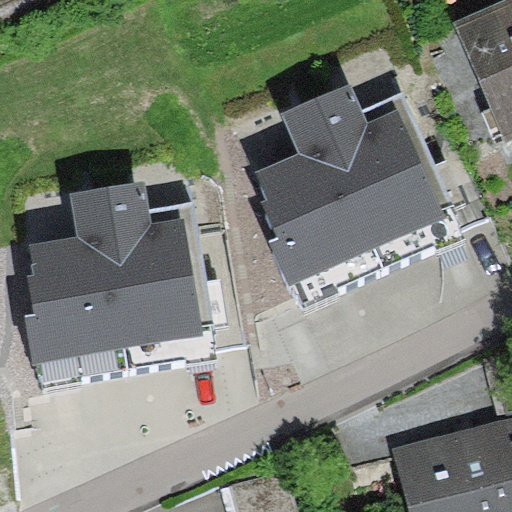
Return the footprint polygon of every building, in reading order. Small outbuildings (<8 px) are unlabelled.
[(511,16),(466,35),(509,139),(511,137),(511,16)] [(311,292),(442,237),(397,130),(366,143),(347,100),(296,122),(314,164),(266,184),(311,292)] [(58,373),(198,351),(179,236),(146,241),(138,195),(83,204),(90,250),(39,258),(58,373)] [(500,401),(511,399),(511,338),(489,343),(500,401)] [(44,432),(41,372),(2,374),(5,434),(44,432)] [(511,511),(511,410),(391,436),(406,511),(435,511),(497,499),(499,511),(511,511)] [(238,511),(297,511),(284,460),(228,475),(238,511)]
